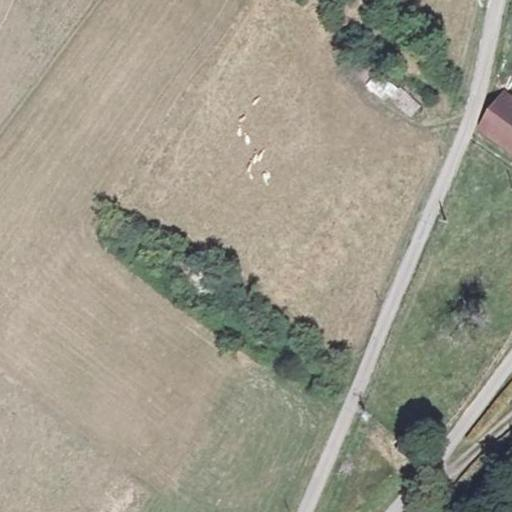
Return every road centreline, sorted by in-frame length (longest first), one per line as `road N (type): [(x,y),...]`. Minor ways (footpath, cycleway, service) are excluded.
road 1 (residential): [(498,0),(459,148),(303,511)]
road 2 (residential): [(511,359),(394,511)]
